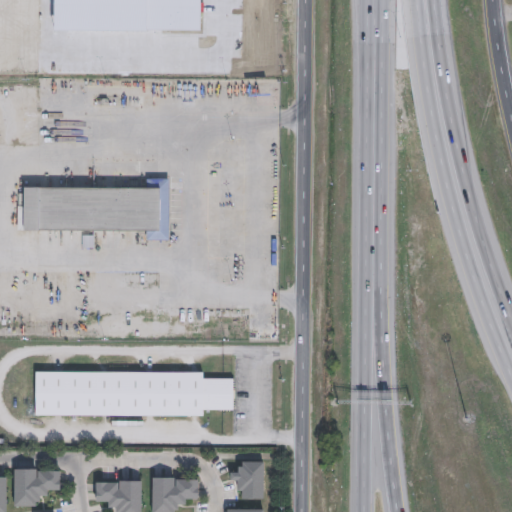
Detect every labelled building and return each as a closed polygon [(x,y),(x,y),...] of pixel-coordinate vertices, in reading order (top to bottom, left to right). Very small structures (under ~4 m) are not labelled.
[(171,179),(171,241),(148,241),(148,231),(19,231),(19,207),(25,207),(25,187),(148,188),(148,178),(171,179)] [(205,373),(205,380),(235,380),(235,390),(235,410),(205,410),(205,417),(32,416),(32,371),(205,373)] [(264,459),(264,496),(242,496),(242,488),(238,488),(238,477),(233,477),(231,477),(231,472),(237,472),(237,464),(242,464),(242,459),(264,459)] [(59,469),(58,490),(46,489),(46,494),(38,494),(38,500),(34,500),(33,506),(12,505),(13,468),(34,469),(34,476),(36,477),(37,468),(59,469)] [(175,476),(175,485),(178,485),(178,479),(199,479),(199,494),(186,495),(186,502),(178,502),(178,509),(174,509),(174,511),(153,511),(153,476),(175,476)] [(142,479),(141,511),(121,511),(117,511),(117,507),(111,507),(111,498),(96,498),(96,480),(118,481),(118,487),(120,487),(120,479),(142,479)]
